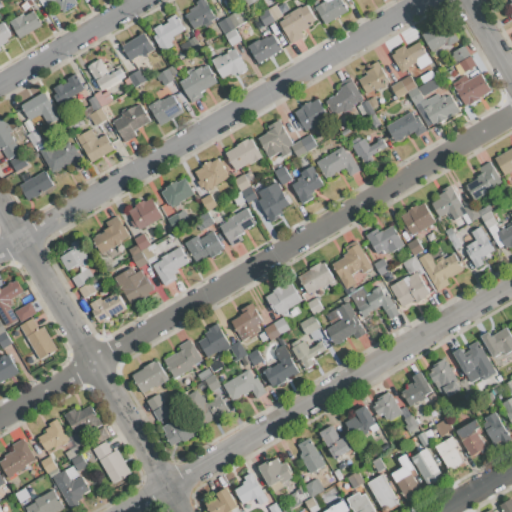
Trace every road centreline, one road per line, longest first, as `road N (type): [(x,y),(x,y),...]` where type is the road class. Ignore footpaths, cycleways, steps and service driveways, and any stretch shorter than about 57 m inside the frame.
road 1 (residential): [(511,114),(0,417)]
road 2 (residential): [(422,0),(0,251)]
road 3 (residential): [(511,280),(125,511)]
road 4 (residential): [(0,205),(181,511)]
road 5 (residential): [(142,0),(0,84)]
